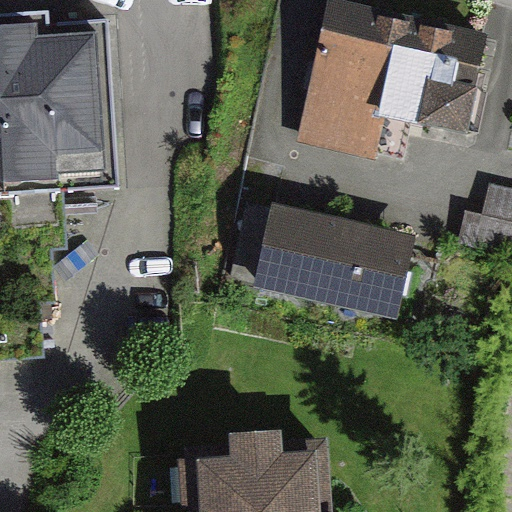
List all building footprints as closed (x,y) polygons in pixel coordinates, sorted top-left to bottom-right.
[(498,51),(337,11),(300,158),(398,183),(404,157),(429,163),(468,173),(498,51)] [(122,22),(0,31),(0,206),(136,195),(122,22)] [(511,191),(481,188),(475,246),(511,249),(511,191)] [(265,262),(257,296),(400,329),(408,295),(419,244),(276,212),(265,262)] [(197,472),(150,476),(152,511),(299,511),(296,464),(257,467),(256,446),(195,451),(197,472)]
